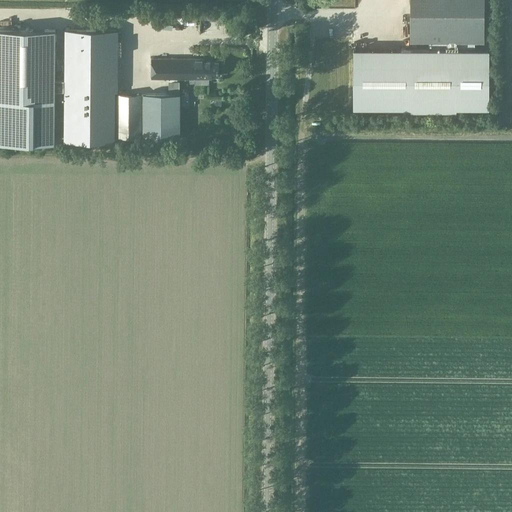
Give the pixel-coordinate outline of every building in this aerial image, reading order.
[(474,49),(474,38),(485,38),(484,0),(411,0),(412,38),(429,38),(429,49),(354,49),(353,107),(411,108),(411,110),(456,111),(456,108),(488,108),(489,49),(474,49)] [(353,29),(356,45),(386,39),(383,25),(374,27),(373,25),(353,29)] [(65,30),(65,80),(55,79),(55,29),(0,28),(0,142),(54,142),(55,90),(65,90),(64,101),(66,101),(66,141),(112,141),(113,91),(116,91),(116,30),(65,30)] [(208,76),(218,76),(218,62),(204,61),(204,59),(151,58),(151,78),(195,78),(195,82),(197,83),(206,84),(208,82),(208,76)] [(169,94),(141,94),(141,137),(180,137),(180,81),(169,81),(169,94)] [(117,94),(117,137),(141,137),(141,94),(117,94)]
